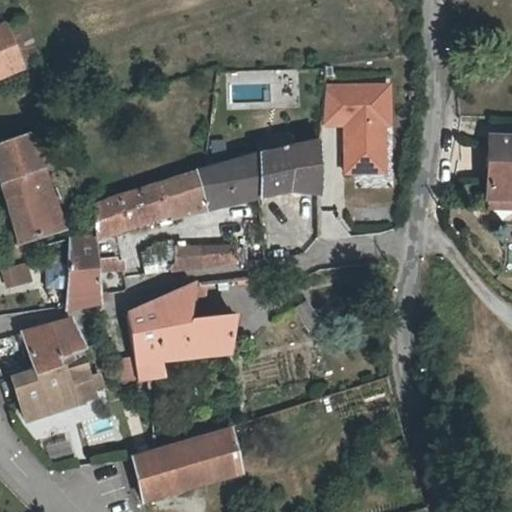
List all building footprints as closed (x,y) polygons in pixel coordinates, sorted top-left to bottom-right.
[(0,79),(20,71),(1,26),(0,26),(0,79)] [(383,164),(382,126),(388,126),(388,87),(325,87),(322,126),(344,126),(344,174),(366,174),(366,164),(383,164)] [(34,143),(41,140),(38,130),(0,143),(0,186),(18,244),(60,230),(34,143)] [(511,137),(488,138),(489,199),(511,199),(511,137)] [(153,184),(162,211),(168,208),(170,216),(287,191),(318,196),(319,141),(260,153),(203,169),(153,184)] [(366,164),(366,174),(383,174),(383,164),(366,164)] [(92,206),(95,237),(118,230),(164,215),(162,211),(153,184),(102,198),(103,202),(92,206)] [(511,211),(511,199),(489,199),(489,211),(511,211)] [(121,261),(118,230),(95,237),(92,237),(94,255),(97,254),(97,261),(112,259),(113,262),(121,261)] [(94,255),(92,237),(68,239),(68,265),(67,288),(66,309),(71,308),(83,306),(100,303),(99,293),(97,261),(97,254),(94,255)] [(201,250),(203,267),(236,263),(235,251),(240,250),(239,244),(201,250)] [(203,267),(201,250),(175,246),(176,259),(168,272),(203,267)] [(67,288),(68,265),(46,265),(46,288),(67,288)] [(27,281),(23,267),(8,271),(12,285),(27,281)] [(134,357),(137,380),(137,383),(150,379),(149,372),(148,363),(229,351),(232,317),(188,322),(191,286),(127,315),(129,326),(130,331),(134,357)] [(316,322),(302,300),(290,307),(303,330),(316,322)] [(22,334),(34,370),(78,352),(81,350),(69,321),(61,323),(46,327),(29,331),(22,334)] [(22,334),(10,337),(23,375),(34,370),(22,334)] [(78,352),(34,370),(23,375),(12,378),(26,421),(85,400),(84,398),(92,396),(89,386),(98,382),(95,373),(85,375),(78,352)] [(137,380),(134,357),(118,360),(121,382),(137,380)] [(193,440),(165,448),(172,480),(203,472),(206,482),(237,472),(227,430),(193,440)] [(142,503),(144,502),(165,495),(206,482),(203,472),(172,480),(165,448),(155,451),(133,457),(135,469),(142,503)]
